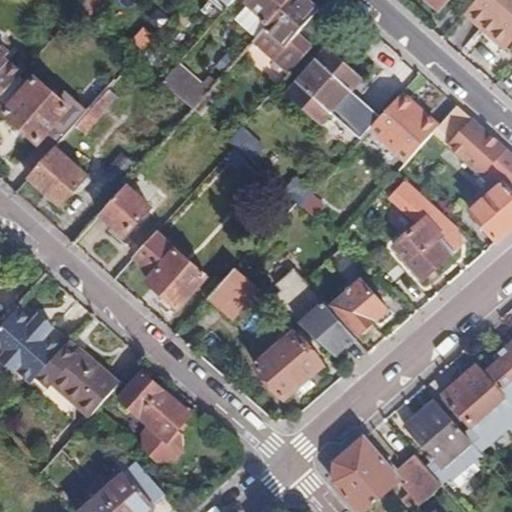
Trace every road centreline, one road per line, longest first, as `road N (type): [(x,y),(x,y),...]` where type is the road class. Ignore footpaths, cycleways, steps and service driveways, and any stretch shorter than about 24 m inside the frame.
road 1 (residential): [(290,469),(0,214)]
road 2 (secondary): [(290,469),(511,272)]
road 3 (residential): [(364,0),(511,130)]
